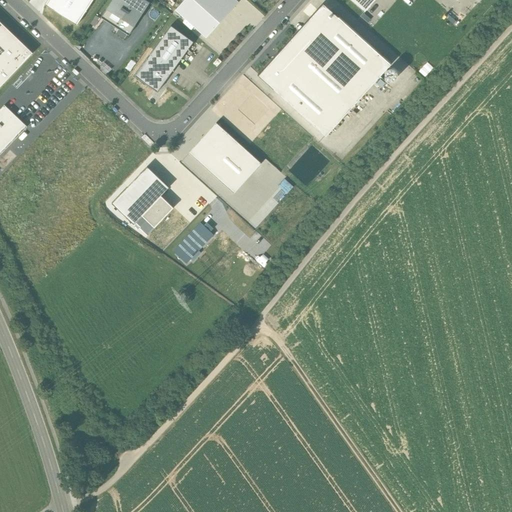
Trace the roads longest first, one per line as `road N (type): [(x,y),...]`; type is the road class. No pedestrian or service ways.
road 1 (track): [(48,511),(96,495),(121,475),(261,323),(334,222),(511,28)]
road 2 (unclassified): [(291,0),(184,120),(154,131),(13,0)]
road 3 (track): [(403,511),(261,323)]
road 4 (tertiary): [(0,321),(54,464)]
